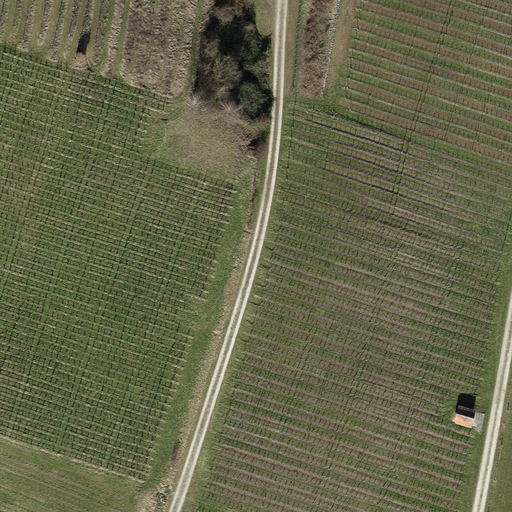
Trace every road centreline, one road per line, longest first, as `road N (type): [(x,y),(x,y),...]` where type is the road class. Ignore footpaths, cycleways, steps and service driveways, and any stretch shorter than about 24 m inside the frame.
road 1 (track): [(174,511),(263,226),(282,0)]
road 2 (track): [(479,511),(511,335)]
